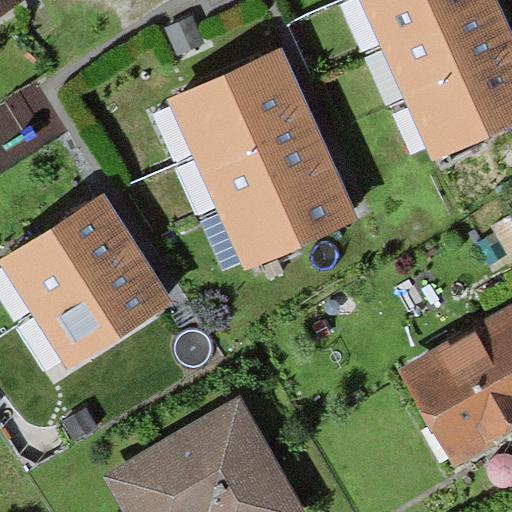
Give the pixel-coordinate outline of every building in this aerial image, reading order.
[(0,0),(0,24),(36,0),(0,0)] [(359,0),(436,168),(511,134),(511,34),(509,28),(496,0),(359,0)] [(283,56),(169,108),(247,277),(361,225),(339,178),(315,125),(296,85),(283,56)] [(123,229),(105,203),(2,273),(73,377),(176,308),(147,264),(123,229)] [(511,218),(491,231),(511,265),(511,218)] [(397,373),(453,471),(511,438),(511,308),(479,327),(397,373)] [(302,511),(241,403),(200,425),(103,480),(120,511),(302,511)]
